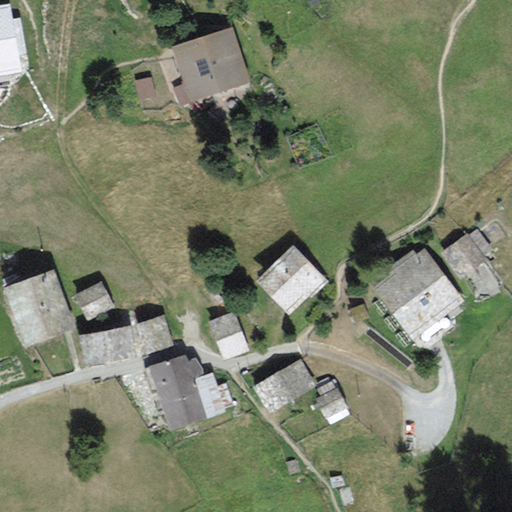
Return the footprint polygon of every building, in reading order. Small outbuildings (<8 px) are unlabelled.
[(8,3),(0,4),(0,75),(20,72),(8,3)] [(172,52),(193,104),(245,83),(224,31),(172,52)] [(441,251),(457,275),(492,251),(475,227),(441,251)] [(287,313),(323,281),(295,249),(258,281),(287,313)] [(423,258),(381,287),(415,335),(457,306),(423,258)] [(3,291),(26,347),(73,327),(50,272),(3,291)] [(102,286),(78,298),(87,315),(111,303),(102,286)] [(212,326),(224,354),(244,346),(232,317),(212,326)] [(137,329),(143,354),(174,346),(168,321),(137,329)] [(76,338),(82,370),(129,361),(123,329),(76,338)] [(298,357),(252,384),(274,416),(319,389),(298,357)] [(203,412),(185,359),(152,370),(170,423),(203,412)] [(316,396),(335,425),(353,413),(334,385),(316,396)] [(296,459),(285,462),(289,475),(300,471),(296,459)] [(343,473),(330,476),(332,487),(345,484),(343,473)]
